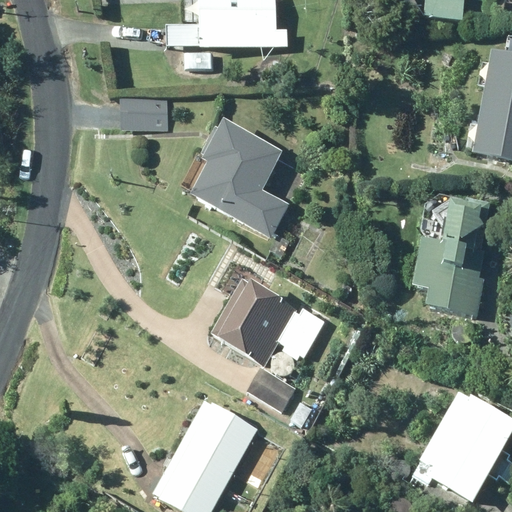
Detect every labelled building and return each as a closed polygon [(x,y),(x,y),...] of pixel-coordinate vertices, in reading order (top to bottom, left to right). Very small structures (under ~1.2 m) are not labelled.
[(276,47),(275,0),(197,0),(197,47),(276,47)] [(424,0),(424,15),(462,18),(463,0),(424,0)] [(173,29),(173,47),(184,47),(184,29),(173,29)] [(472,154),(511,161),(511,54),(491,51),(472,154)] [(119,131),(167,132),(168,101),(120,100),(119,131)] [(261,188),(281,151),(222,118),(199,158),(207,162),(189,194),(269,238),(288,203),(261,188)] [(425,161),(411,150),(400,166),(414,176),(425,161)] [(424,304),(477,314),(483,278),(479,277),(484,251),(480,250),(489,202),(468,197),(466,202),(449,198),(448,203),(432,213),(443,229),(441,243),(420,239),(411,284),(428,288),(424,304)] [(293,238),(299,227),(288,221),(282,233),(293,238)] [(241,280),(210,335),(264,366),(297,308),(249,280),(247,284),(241,280)] [(246,393),(280,414),(295,390),(261,369),(246,393)] [(472,503),(511,431),(511,419),(470,396),(468,399),(458,393),(419,461),(430,467),(425,476),(472,503)] [(202,402),(151,496),(180,511),(210,511),(257,428),(212,404),(210,406),(202,402)]
